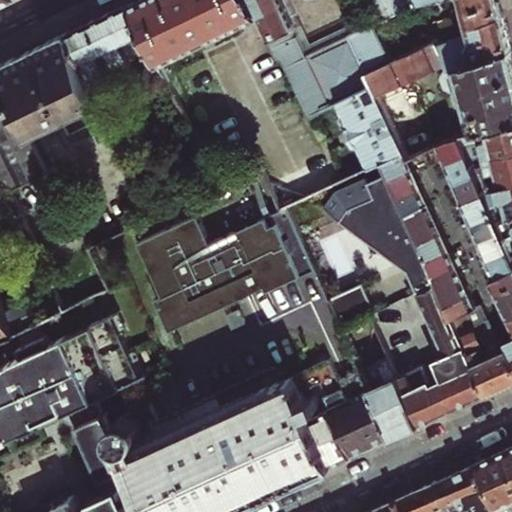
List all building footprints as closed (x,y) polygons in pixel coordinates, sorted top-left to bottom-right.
[(149,49),(153,59),(161,55),(134,0),(133,0),(103,14),(71,29),(103,96),(119,89),(117,84),(110,68),(149,49)] [(134,0),(161,55),(163,60),(250,20),(240,0),(134,0)] [(263,15),(256,0),(240,0),(250,20),(263,15)] [(256,0),(263,15),(271,32),(279,49),(284,50),(314,114),(327,108),(340,102),(377,84),(370,71),(364,58),(353,34),(311,54),(298,27),(298,26),(297,25),(285,0),(256,0)] [(285,0),(297,25),(304,22),(293,0),(305,0),(306,1),(308,0),(285,0)] [(419,0),(379,0),(387,16),(420,1),(419,0)] [(494,0),(466,8),(469,20),(505,10),(502,0),(494,0)] [(472,31),(444,41),(452,59),(455,65),(511,48),(511,38),(505,10),(469,20),(472,31)] [(263,15),(250,20),(163,60),(165,63),(172,78),(211,60),(235,49),(271,32),(263,15)] [(315,42),(306,23),(298,27),(311,54),(353,34),(352,33),(372,24),(369,17),(315,42)] [(394,59),(376,22),(372,24),(352,33),(353,34),(364,58),(370,71),(394,59)] [(103,96),(71,29),(0,63),(0,64),(31,130),(97,99),(103,96)] [(394,59),(370,71),(377,84),(381,93),(452,59),(444,41),(439,37),(394,59)] [(474,110),(475,112),(511,101),(511,48),(455,65),(452,66),(449,71),(452,84),(458,88),(461,87),(468,109),(471,111),(474,110)] [(161,55),(153,59),(155,62),(159,65),(165,63),(163,60),(161,55)] [(0,175),(7,191),(50,170),(31,130),(0,64),(0,175)] [(381,93),(377,84),(340,102),(355,135),(358,134),(372,165),(385,159),(407,148),(393,118),(381,93)] [(511,101),(475,112),(479,131),(490,128),(511,122),(511,101)] [(482,141),(485,156),(511,149),(511,122),(490,128),(493,138),(482,141)] [(449,138),(445,140),(440,142),(445,152),(449,163),(472,153),(464,135),(449,138)] [(385,159),(394,179),(414,169),(413,165),(410,157),(411,157),(407,148),(385,159)] [(511,149),(485,156),(489,172),(500,169),(505,188),(511,185),(511,149)] [(453,170),(458,181),(480,171),(478,167),(475,159),(472,153),(449,163),(453,170)] [(474,399),(490,392),(462,330),(450,303),(443,288),(440,282),(437,276),(430,260),(423,243),(416,228),(408,210),(401,195),(394,179),(385,159),(372,165),(314,192),(414,266),(425,289),(423,290),(451,352),(438,357),(446,375),(459,406),(474,399)] [(401,195),(423,186),(418,177),(414,169),(394,179),(401,195)] [(480,171),(458,181),(463,193),(467,202),(490,194),(481,174),(480,171)] [(497,210),(502,222),(511,216),(511,185),(505,188),(490,194),(497,210)] [(401,195),(408,210),(429,201),(425,192),(423,186),(401,195)] [(490,194),(467,202),(470,209),(475,220),(497,210),(490,194)] [(429,201),(408,210),(416,228),(437,218),(432,206),(429,201)] [(201,216),(143,239),(167,294),(159,297),(173,329),(255,292),(268,285),(270,290),(298,278),(298,279),(319,270),(293,210),(213,243),(201,216)] [(497,210),(475,220),(477,225),(484,239),(506,229),(502,222),(497,210)] [(506,229),(510,239),(511,237),(511,216),(502,222),(506,229)] [(437,218),(416,228),(423,243),(444,234),(440,224),(437,218)] [(506,229),(484,239),(486,245),(488,249),(491,256),(511,247),(511,243),(510,239),(506,229)] [(444,234),(423,243),(430,260),(451,250),(447,239),(444,234)] [(500,275),(511,269),(511,247),(491,256),(495,265),(498,270),(500,275)] [(454,254),(451,250),(430,260),(437,276),(459,266),(454,254)] [(462,272),(459,266),(437,276),(440,282),(443,288),(465,278),(462,272)] [(511,269),(500,275),(494,277),(497,282),(500,289),(511,284),(511,269)] [(467,284),(465,278),(443,288),(450,303),(471,293),(467,284)] [(332,299),(343,325),(377,310),(366,284),(332,299)] [(511,305),(511,284),(500,289),(503,297),(508,307),(511,305)] [(0,288),(0,340),(20,331),(0,288)] [(471,293),(450,303),(462,330),(489,318),(483,303),(477,306),(474,300),(471,293)] [(243,309),(229,315),(235,328),(249,322),(243,309)] [(152,511),(111,422),(110,422),(108,416),(110,415),(101,396),(123,386),(150,374),(140,350),(133,353),(126,338),(134,335),(123,310),(73,333),(53,342),(50,335),(21,348),(24,354),(0,365),(0,450),(15,444),(12,438),(56,419),(54,416),(73,409),(113,497),(118,508),(119,511),(152,511)] [(511,346),(504,350),(489,318),(462,330),(490,392),(496,389),(511,381),(511,337),(509,339),(511,345),(511,346)] [(409,429),(422,423),(400,375),(392,356),(379,362),(387,380),(372,386),(394,436),(409,429)] [(312,385),(320,382),(353,454),(370,446),(376,444),(394,436),(372,386),(350,397),(331,357),(296,373),(303,389),(312,385)] [(372,386),(387,380),(379,362),(364,369),(372,386)] [(446,412),(433,381),(425,364),(400,375),(422,423),(435,417),(446,412)] [(152,404),(111,422),(152,511),(227,511),(231,510),(273,491),(303,477),(336,462),(312,408),(322,403),(319,395),(308,401),(303,389),(296,373),(222,408),(194,421),(189,409),(159,422),(152,404)] [(459,406),(446,375),(433,381),(446,412),(459,406)] [(312,408),(336,462),(345,458),(353,454),(320,382),(312,385),(303,389),(308,401),(319,395),(322,403),(312,408)] [(216,396),(189,409),(194,421),(222,408),(216,396)] [(499,511),(511,511),(511,445),(505,449),(485,458),(478,461),(496,504),(499,511)] [(450,511),(464,511),(474,507),(469,495),(477,492),(484,509),(486,509),(487,511),(499,511),(496,504),(478,461),(458,471),(437,480),(447,504),(450,511)] [(430,483),(423,486),(434,510),(447,504),(437,480),(430,483)] [(429,511),(434,510),(423,486),(417,488),(412,491),(421,511),(429,511)] [(367,511),(421,511),(412,491),(383,504),(367,511)] [(469,495),(474,507),(476,511),(487,511),(486,509),(484,509),(477,492),(469,495)] [(91,511),(119,511),(118,508),(113,497),(94,505),(96,509),(91,511)] [(91,511),(90,511),(82,511),(77,499),(60,507),(62,511),(91,511)]
